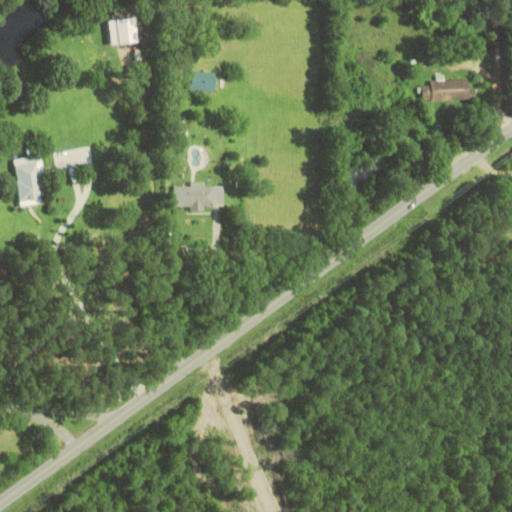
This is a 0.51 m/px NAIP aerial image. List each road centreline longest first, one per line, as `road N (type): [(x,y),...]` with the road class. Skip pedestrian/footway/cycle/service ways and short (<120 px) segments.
road 1 (tertiary): [(183,373),(511,129)]
road 2 (tertiary): [(0,504),(183,373)]
road 3 (track): [(142,398),(0,339)]
road 4 (track): [(235,511),(183,373)]
